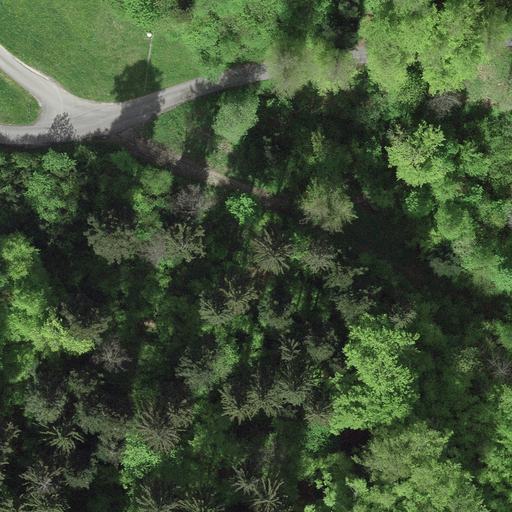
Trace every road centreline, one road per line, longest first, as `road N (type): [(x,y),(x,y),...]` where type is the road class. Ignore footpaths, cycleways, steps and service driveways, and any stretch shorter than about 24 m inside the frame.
road 1 (unclassified): [(0,135),(37,136),(116,119),(228,75),(511,35)]
road 2 (track): [(116,119),(454,292),(511,304)]
